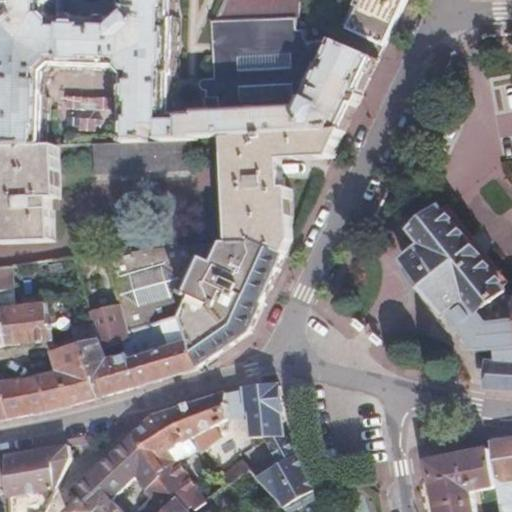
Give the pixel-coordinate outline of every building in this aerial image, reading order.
[(0,78),(49,81),(48,75),(56,67),(80,68),(82,18),(79,19),(75,12),(67,12),(64,17),(58,17),(51,9),(52,4),(56,1),(55,0),(2,0),(2,7),(0,9),(0,78)] [(123,0),(123,3),(128,7),(127,14),(121,18),(114,18),(110,13),(102,13),(99,18),(95,18),(95,68),(116,69),(125,78),(124,83),(174,85),(174,77),(177,77),(180,18),(177,18),(177,0),(123,0)] [(227,0),(217,24),(302,15),(299,0),(227,0)] [(389,43),(408,0),(355,0),(355,3),(345,24),(389,43)] [(347,131),(381,59),(335,37),(313,40),(308,36),(309,28),(302,28),(302,15),(217,24),(215,80),(206,80),(205,98),(203,98),(203,110),(190,111),(190,114),(172,114),(173,102),(123,101),(122,141),(150,140),(151,129),(162,129),(162,139),(191,138),(199,138),(200,134),(228,134),(347,131)] [(95,68),(95,18),(87,18),(82,18),(80,68),(86,68),(95,68)] [(0,95),(48,97),(48,89),(49,81),(0,78),(0,95)] [(174,85),(124,83),(124,91),(123,101),(173,102),(173,92),(174,85)] [(0,95),(0,144),(45,143),(48,97),(0,95)] [(334,160),(347,131),(228,134),(230,239),(262,239),(288,258),(296,240),(295,191),(286,190),(285,161),(334,160)] [(190,166),(191,138),(162,139),(150,140),(122,141),(92,142),(93,170),(190,166)] [(45,143),(0,144),(0,192),(3,241),(56,239),(53,194),(61,193),(57,143),(45,143)] [(511,303),(507,302),(502,295),(505,292),(442,208),(415,229),(425,244),(403,260),(417,279),(416,280),(429,299),(431,297),(473,354),(491,353),(488,393),(511,394),(511,303)] [(133,247),(179,240),(177,223),(131,230),(133,247)] [(262,239),(230,239),(193,239),(179,240),(133,247),(111,250),(120,280),(131,277),(136,272),(166,264),(181,273),(173,287),(140,296),(126,287),(122,288),(123,294),(126,304),(133,333),(188,318),(202,367),(251,339),(263,312),(288,258),(262,239)] [(15,271),(15,264),(0,266),(0,277),(7,277),(6,271),(15,271)] [(120,280),(122,288),(126,287),(140,296),(173,287),(181,273),(166,264),(136,272),(131,277),(120,280)] [(97,312),(126,304),(123,294),(94,301),(97,312)] [(3,306),(9,346),(54,340),(50,301),(3,306)] [(102,397),(202,367),(188,318),(133,333),(126,304),(97,312),(99,323),(93,324),(97,342),(89,344),(94,366),(96,365),(102,397)] [(0,306),(0,346),(9,346),(3,306),(0,306)] [(71,406),(102,397),(96,365),(94,366),(89,344),(97,342),(93,324),(79,328),(83,343),(65,346),(65,344),(55,345),(62,372),(71,406)] [(5,381),(10,417),(71,406),(62,372),(28,379),(5,381)] [(5,381),(0,381),(0,418),(10,417),(5,381)] [(281,386),(249,389),(253,418),(256,436),(268,436),(288,436),(281,386)] [(249,389),(229,394),(233,418),(253,418),(249,389)] [(229,394),(176,410),(195,436),(233,418),(229,394)] [(156,416),(135,434),(182,490),(198,509),(204,503),(207,508),(215,502),(184,458),(202,445),(195,436),(176,410),(156,416)] [(127,511),(113,498),(138,476),(155,494),(142,507),(147,511),(162,511),(182,490),(135,434),(76,490),(83,499),(71,511),(127,511)] [(299,455),(288,436),(268,436),(282,458),(278,470),(299,455)] [(511,511),(511,437),(492,441),(494,452),(501,492),(503,511),(511,511)] [(70,445),(9,456),(12,511),(24,511),(24,494),(58,489),(72,459),(70,445)] [(231,458),(246,479),(257,470),(242,449),(231,458)] [(434,463),(442,511),(478,511),(475,496),(501,492),(494,452),(434,463)] [(265,480),(278,497),(290,511),(295,511),(321,494),(299,455),(278,470),(265,480)] [(198,511),(198,509),(182,490),(162,511),(198,511)]
